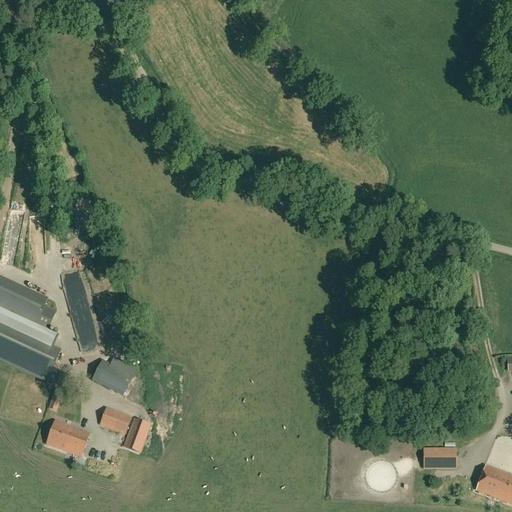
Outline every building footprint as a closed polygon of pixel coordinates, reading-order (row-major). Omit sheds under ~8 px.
[(56,313),(45,307),(48,299),(0,276),(0,311),(47,333),(56,313)] [(0,311),(0,321),(55,347),(59,338),(47,333),(0,311)] [(54,366),(61,350),(55,347),(0,321),(0,358),(47,380),(60,387),(67,373),(54,366)] [(143,381),(102,361),(92,381),(133,402),(143,381)] [(63,392),(56,389),(53,398),(60,401),(63,392)] [(106,409),(100,425),(126,435),(132,419),(106,409)] [(151,426),(134,419),(124,447),(141,454),(151,426)] [(90,434),(55,421),(46,445),(82,458),(90,434)] [(423,470),(433,470),(457,470),(457,449),(423,449),(423,470)] [(476,491),(511,504),(511,476),(485,466),(476,491)]
